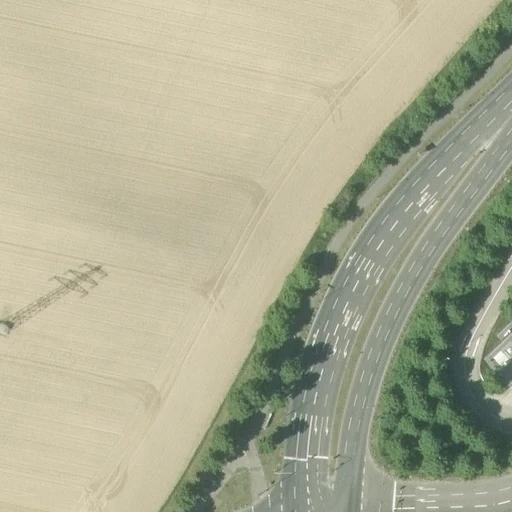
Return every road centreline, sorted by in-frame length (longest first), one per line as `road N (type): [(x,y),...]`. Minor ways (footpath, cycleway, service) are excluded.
road 1 (tertiary): [(511,100),(430,170),(363,269),(313,389),(299,501)]
road 2 (tertiary): [(345,496),(355,413),(388,313),(511,118)]
